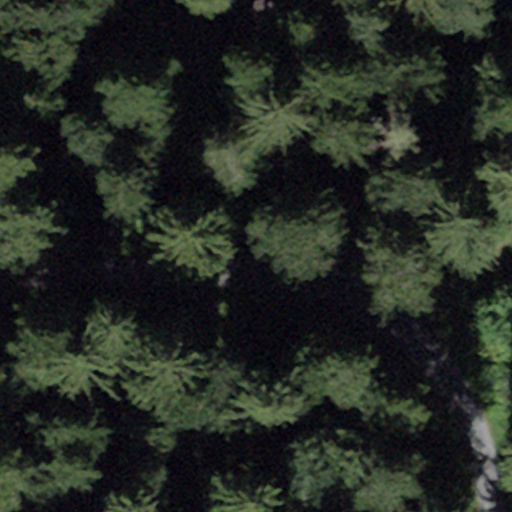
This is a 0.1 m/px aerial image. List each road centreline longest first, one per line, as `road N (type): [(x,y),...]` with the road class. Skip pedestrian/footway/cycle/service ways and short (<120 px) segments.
road 1 (track): [(0,269),(261,274),(367,299),(456,390),(483,511)]
road 2 (track): [(249,0),(80,56),(0,72)]
